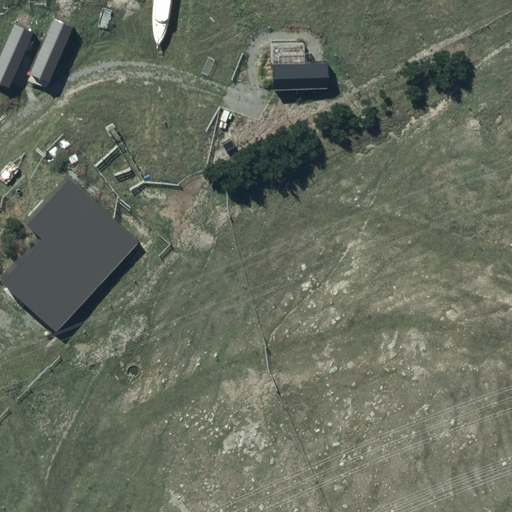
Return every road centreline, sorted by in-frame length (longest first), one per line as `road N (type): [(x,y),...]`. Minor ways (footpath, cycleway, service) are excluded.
road 1 (track): [(511,264),(328,212),(180,200),(0,296)]
road 2 (track): [(511,356),(362,329),(266,370),(63,511)]
road 3 (track): [(0,386),(41,511)]
